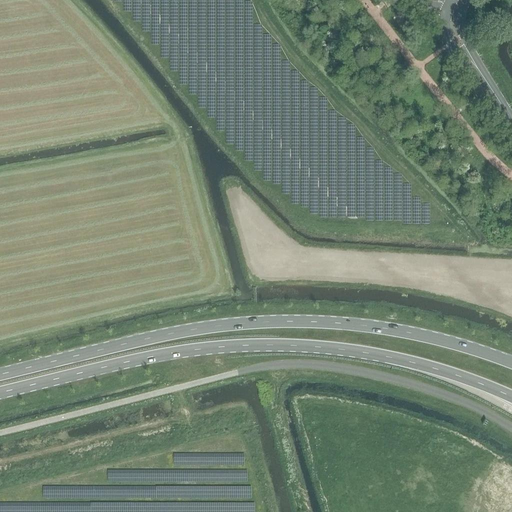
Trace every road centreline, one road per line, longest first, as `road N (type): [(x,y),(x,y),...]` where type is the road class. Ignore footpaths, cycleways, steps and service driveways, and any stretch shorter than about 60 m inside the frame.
road 1 (unclassified): [(0,433),(293,364),(422,387),(511,427)]
road 2 (primary): [(0,392),(164,353),(281,344),(398,358),(511,397)]
road 3 (primary): [(511,362),(378,327),(276,321),(188,329),(0,374)]
road 4 (secondary): [(505,111),(466,42),(456,2)]
